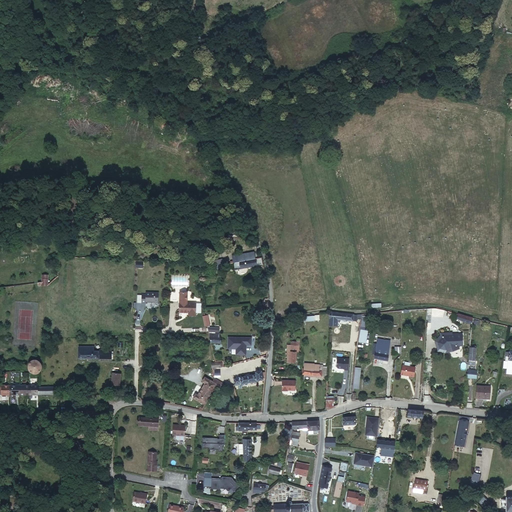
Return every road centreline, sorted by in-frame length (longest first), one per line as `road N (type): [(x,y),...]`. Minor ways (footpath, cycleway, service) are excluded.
road 1 (residential): [(511,415),(372,402),(321,413)]
road 2 (residential): [(262,417),(271,300),(261,248)]
road 3 (residential): [(262,417),(135,403)]
road 4 (track): [(261,248),(224,185),(209,135)]
